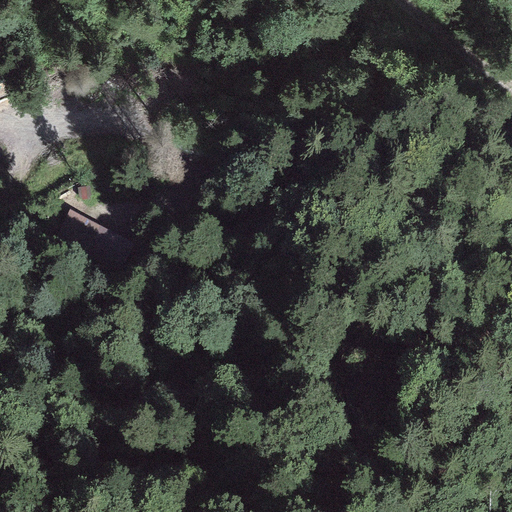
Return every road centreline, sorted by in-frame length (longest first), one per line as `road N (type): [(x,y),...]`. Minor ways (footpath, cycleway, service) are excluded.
road 1 (track): [(0,117),(110,126),(176,156),(190,172),(186,195),(116,217)]
road 2 (track): [(404,0),(511,95)]
